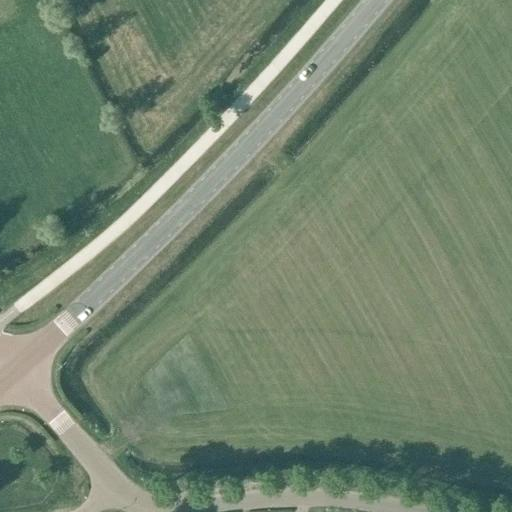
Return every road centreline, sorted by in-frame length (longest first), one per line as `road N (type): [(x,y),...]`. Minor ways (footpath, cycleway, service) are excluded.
road 1 (secondary): [(14,372),(220,178),(376,0)]
road 2 (unclassified): [(110,488),(167,508),(260,497),(420,511)]
road 3 (unclassified): [(14,372),(110,488)]
